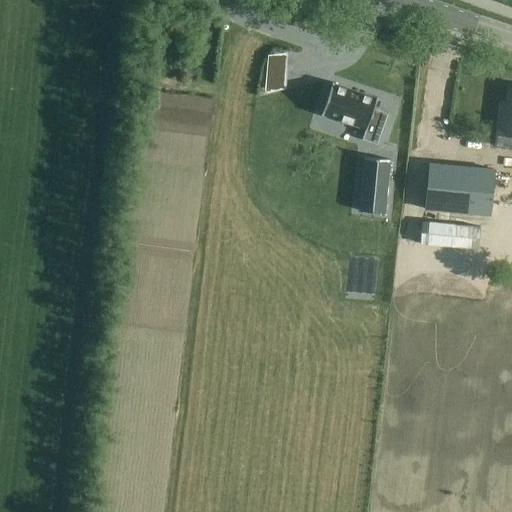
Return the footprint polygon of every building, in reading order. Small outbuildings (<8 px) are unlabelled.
[(332,82),(321,115),(323,116),(323,114),(366,129),(362,139),(377,144),(387,114),(374,109),(378,98),(376,97),(376,98),(333,84),(334,83),(332,82)] [(500,104),(495,143),(511,145),(511,86),(509,86),(507,105),(500,104)] [(365,159),(360,211),(384,213),(389,161),(390,161),(390,160),(364,157),(364,159),(365,159)] [(428,163),(424,209),(488,216),(487,220),(483,220),(481,239),(488,239),(511,241),(511,207),(491,205),(494,170),(428,163)] [(422,221),(420,244),(478,249),(480,226),(422,221)]
